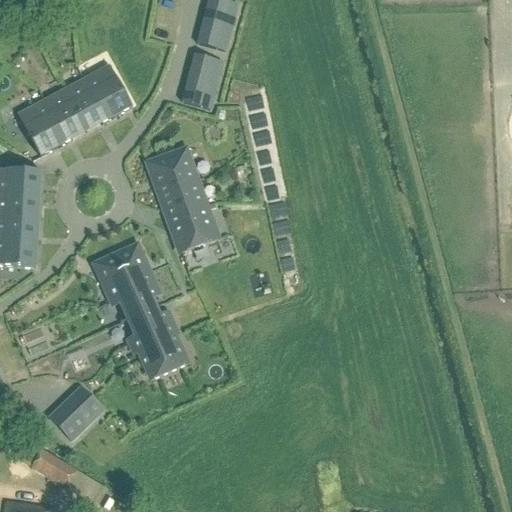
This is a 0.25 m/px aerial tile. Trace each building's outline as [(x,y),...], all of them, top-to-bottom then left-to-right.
[(238,8),(209,1),(198,50),(227,57),(238,8)] [(223,64),(194,58),(182,107),(212,113),(223,64)] [(127,114),(118,97),(123,94),(110,70),(83,85),(99,113),(106,109),(113,122),(127,114)] [(101,128),(113,122),(106,109),(99,113),(83,85),(65,95),(84,131),(98,123),(101,128)] [(69,139),(84,131),(65,95),(46,105),(61,133),(53,137),(60,150),(72,144),(69,139)] [(46,158),(60,150),(53,137),(61,133),(46,105),(18,120),(31,144),(41,161),(46,158)] [(161,200),(197,187),(185,154),(149,167),(161,200)] [(40,194),(41,181),(21,180),(22,174),(0,173),(0,199),(25,201),(26,193),(40,194)] [(169,224),(205,211),(197,187),(161,200),(169,224)] [(40,207),(40,194),(26,193),(25,201),(0,199),(0,221),(33,223),(34,207),(40,207)] [(205,211),(169,224),(181,257),(217,243),(205,211)] [(32,240),(33,223),(0,221),(0,242),(23,244),(22,253),(37,254),(38,240),(32,240)] [(36,266),(37,254),(22,253),(23,244),(0,242),(0,269),(16,270),(36,272),(36,266)] [(138,282),(150,277),(137,248),(101,265),(113,290),(106,294),(111,306),(142,291),(138,282)] [(155,311),(152,302),(160,298),(150,277),(138,282),(142,291),(111,306),(113,310),(121,307),(128,323),(155,311)] [(159,320),(155,311),(128,323),(136,340),(129,343),(130,347),(161,334),(165,343),(176,338),(167,317),(159,320)] [(161,334),(130,347),(135,357),(139,356),(151,385),(189,368),(176,338),(165,343),(161,334)] [(49,423),(60,434),(68,426),(76,418),(84,410),(92,403),(80,391),(49,423)] [(92,403),(84,410),(96,423),(104,415),(92,403)] [(84,410),(76,418),(88,431),(96,423),(84,410)] [(76,418),(68,426),(80,438),(88,431),(76,418)] [(68,426),(60,434),(72,446),(80,438),(68,426)] [(32,471),(66,492),(77,475),(42,454),(32,471)]
